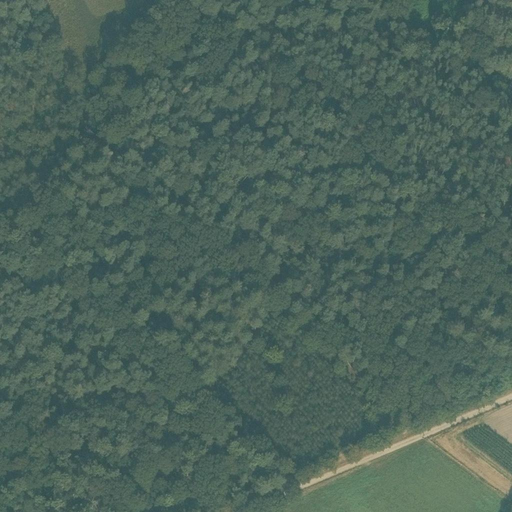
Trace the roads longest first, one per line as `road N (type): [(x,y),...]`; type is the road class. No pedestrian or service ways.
road 1 (track): [(511,395),(247,511)]
road 2 (track): [(116,325),(296,490)]
road 3 (track): [(23,243),(116,325)]
